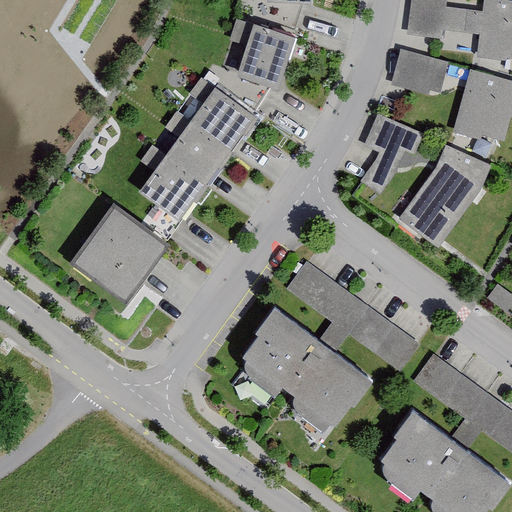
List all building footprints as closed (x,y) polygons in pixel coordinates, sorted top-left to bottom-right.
[(511,56),(511,2),(494,0),(489,0),(487,14),(445,8),(446,0),(415,0),(410,34),(442,39),(444,26),(485,33),(482,52),(511,56)] [(238,75),(276,89),(294,39),(256,26),(238,75)] [(437,92),(445,64),(406,52),(397,81),(437,92)] [(511,110),(511,81),(475,71),(457,131),(483,138),(484,132),(504,138),(511,110)] [(252,118),(250,117),(218,90),(143,193),(178,218),(252,118)] [(370,146),(382,151),(367,175),(382,185),(403,151),(411,154),(419,136),(381,119),(370,146)] [(439,247),(482,191),(492,165),(449,147),(440,169),(402,219),(439,247)] [(163,249),(109,209),(67,265),(121,305),(163,249)] [(305,259),(288,285),(338,318),(336,322),(402,366),(422,335),(305,259)] [(295,398),(293,404),(296,410),(322,430),(330,420),(335,423),(351,402),(354,405),(372,381),(325,345),(274,307),(254,333),(258,336),(241,358),(247,363),(242,370),(271,392),(277,394),(283,388),(295,398)] [(466,410),(483,385),(431,351),(414,376),(466,410)] [(433,501),(431,507),(432,511),(484,511),(489,505),(492,508),(510,484),(459,446),(412,410),(392,436),(396,439),(379,462),(385,466),(380,473),(409,495),(414,497),(421,492),(433,501)]
